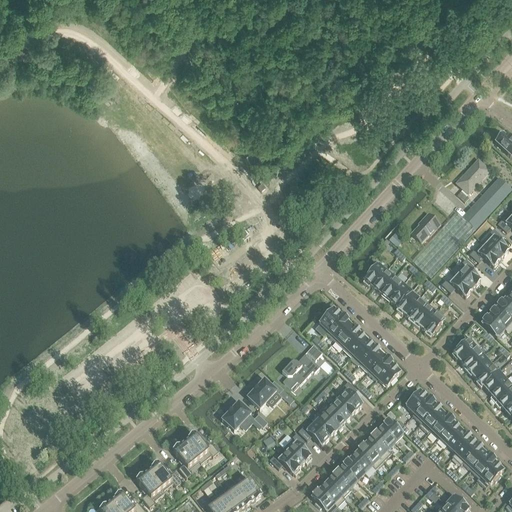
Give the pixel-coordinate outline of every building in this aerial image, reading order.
[(511,144),(508,141),(508,142),(503,137),(495,146),(510,160),(511,159),(511,160),(511,144)] [(260,153),(251,158),(255,164),(259,162),(264,160),(260,153)] [(466,199),(489,174),(478,163),(456,186),(462,192),(457,198),(464,205),(469,201),(466,199)] [(430,281),(511,192),(501,182),(498,180),(470,210),(470,211),(466,215),(462,220),(456,215),(441,231),(411,264),(430,281)] [(511,217),(509,215),(502,222),(502,223),(502,222),(497,228),(506,236),(510,231),(511,232),(511,217)] [(430,238),(439,228),(428,217),(420,225),(421,226),(411,237),(421,246),(429,237),(430,238)] [(508,254),(498,245),(502,240),(493,232),(488,237),(489,237),(481,245),(485,249),(485,248),(500,262),(503,260),(508,255),(507,255),(508,254)] [(396,250),(401,245),(397,241),(392,246),(396,250)] [(474,253),(469,258),(478,266),(482,261),(493,271),(493,270),(498,265),(500,262),(485,248),(485,249),(481,245),(473,253),(474,253)] [(464,270),(457,278),(472,293),(475,290),(480,285),(480,284),(470,275),(474,270),(465,262),(461,267),(464,270)] [(368,279),(362,285),(368,290),(369,288),(372,291),(387,273),(378,266),(376,268),(373,273),(371,271),(366,277),(368,279)] [(387,273),(372,291),(381,298),(395,280),(395,279),(395,280),(387,273)] [(446,283),(442,288),(450,296),(455,292),(465,301),(465,300),(465,301),(470,295),(472,293),(457,278),(450,287),(446,283)] [(395,280),(381,298),(389,305),(404,286),(395,280)] [(404,286),(389,305),(397,311),(398,311),(411,294),(412,294),(412,293),(404,286)] [(397,311),(396,313),(401,317),(402,317),(405,319),(420,301),(412,294),(411,294),(398,311),(397,311)] [(420,301),(405,319),(408,322),(407,322),(413,327),(428,308),(420,301)] [(511,310),(505,304),(505,303),(504,302),(503,302),(501,305),(496,310),(511,325),(511,323),(511,310)] [(428,308),(413,327),(418,331),(419,330),(422,333),(435,316),(435,317),(437,315),(428,308)] [(511,325),(496,310),(489,318),(504,332),(511,325)] [(328,335),(342,320),(333,312),(329,317),(327,315),(322,321),(323,322),(319,327),(327,335),(328,335)] [(435,316),(422,333),(425,335),(424,336),(430,341),(435,335),(436,336),(441,330),(440,329),(444,323),(435,317),(435,316)] [(334,345),(350,328),(347,325),(349,323),(344,318),(342,320),(328,335),(327,335),(326,337),(334,345)] [(504,332),(489,318),(487,321),(486,321),(481,326),(497,341),(504,332)] [(20,448),(152,347),(133,322),(1,424),(20,448)] [(342,352),(358,336),(359,336),(355,332),(355,333),(350,328),(334,345),(342,352)] [(352,359),(367,344),(368,343),(368,342),(363,337),(361,338),(358,336),(342,352),(351,360),(352,359)] [(477,350),(479,349),(472,340),(451,357),(456,363),(457,362),(460,365),(477,350)] [(361,366),(375,351),(367,344),(352,359),(360,366),(361,366)] [(466,374),(484,358),(477,350),(460,365),(462,368),(461,369),(466,374)] [(367,376),(383,359),(383,360),(385,358),(384,358),(379,353),(378,354),(375,351),(361,366),(360,366),(358,368),(359,368),(367,376)] [(301,388),(314,374),(316,376),(320,370),(318,368),(305,357),(293,370),(290,367),(287,370),(288,372),(283,377),(287,381),(282,385),(290,392),(297,385),(301,388)] [(474,381),(491,366),(484,358),(466,374),(470,379),(471,379),(474,381)] [(377,382),(391,367),(393,365),(388,360),(386,362),(383,360),(383,359),(367,376),(375,384),(377,382)] [(498,375),(499,375),(491,366),(474,381),(476,384),(476,385),(480,391),(482,389),(498,375)] [(386,390),(400,375),(391,367),(377,382),(386,390)] [(489,397),(505,383),(498,375),(482,389),(489,397)] [(264,383),(247,401),(259,412),(276,395),(278,398),(283,393),(274,384),(269,388),(264,383)] [(494,407),(511,391),(505,383),(489,397),(492,400),(490,401),(494,407)] [(362,408),(352,399),(357,394),(348,385),(343,390),(343,391),(336,398),(339,402),(354,416),(362,408)] [(511,405),(511,391),(494,407),(499,412),(501,410),(503,413),(511,405)] [(414,417),(428,402),(420,394),(415,399),(413,397),(408,403),(410,404),(405,409),(414,417)] [(421,427),(436,410),(434,407),(435,406),(430,401),(428,402),(414,417),(412,419),(420,427),(421,427)] [(354,416),(339,402),(331,410),(346,425),(350,421),(354,417),(354,416)] [(238,405),(221,423),(234,435),(251,417),(238,405)] [(511,419),(511,405),(503,413),(510,421),(511,419)] [(346,425),(331,410),(329,408),(321,417),(337,433),(339,435),(344,429),(343,428),(346,425)] [(429,435),(445,418),(436,410),(421,427),(420,427),(419,428),(427,437),(429,435)] [(390,414),(386,418),(392,423),(395,419),(390,414)] [(258,417),(253,422),(263,431),(267,426),(264,423),(258,417)] [(337,433),(321,417),(313,425),(329,442),(333,438),(333,437),(337,433)] [(439,441),(453,426),(455,424),(449,419),(448,421),(445,418),(429,435),(437,443),(439,441)] [(403,438),(388,423),(388,424),(387,424),(382,429),(380,431),(395,446),(403,438)] [(329,442),(313,425),(305,433),(302,430),(298,435),(307,444),(311,440),(321,449),(329,442)] [(447,449),(461,434),(453,426),(439,441),(447,449)] [(395,446),(380,431),(375,436),(372,439),(387,454),(387,453),(395,446)] [(455,457),(469,441),(461,434),(447,449),(455,456),(455,457)] [(218,456),(210,446),(205,451),(194,437),(184,446),(199,465),(199,466),(200,468),(211,459),(212,460),(218,456)] [(310,460),(300,451),(305,446),(296,437),(291,442),(292,442),(283,451),(285,453),(301,469),(304,466),(306,468),(311,463),(310,461),(310,460)] [(387,454),(372,439),(369,442),(365,447),(383,465),(391,457),(387,453),(387,454)] [(462,466),(478,449),(469,441),(455,457),(455,456),(452,460),(461,468),(462,467),(462,466)] [(199,465),(184,446),(173,455),(184,468),(178,472),(186,482),(192,477),(189,474),(199,466),(199,465)] [(383,465),(365,447),(362,449),(357,454),(372,469),(375,473),(383,465)] [(470,474),(486,457),(478,449),(462,466),(462,467),(470,474)] [(301,469),(285,453),(277,461),(274,459),(269,464),(278,473),(283,468),(293,478),(293,477),(295,479),(300,474),(298,472),(301,469)] [(372,469),(357,454),(349,462),(364,477),(372,469)] [(477,484),(494,465),(496,463),(491,458),(489,460),(486,457),(470,474),(475,479),(474,481),(477,484)] [(364,477),(349,462),(347,464),(342,469),(342,470),(357,484),(364,477)] [(495,485),(500,480),(498,478),(503,473),(494,465),(477,484),(485,492),(493,484),(495,485)] [(181,485),(174,476),(168,480),(158,467),(147,476),(163,495),(173,487),(176,490),(181,485)] [(337,474),(334,477),(349,492),(357,484),(342,470),(337,474)] [(163,495),(147,476),(136,484),(147,498),(142,502),(149,511),(155,507),(154,505),(164,497),(163,495)] [(331,480),(326,485),(343,501),(351,493),(349,492),(334,477),(331,480)] [(248,481),(237,489),(250,507),(255,504),(261,499),(256,492),(257,491),(253,484),(251,485),(248,481)] [(326,485),(319,492),(337,511),(345,503),(343,501),(326,485)] [(237,489),(227,496),(238,511),(243,511),(250,507),(237,489)] [(311,500),(316,505),(314,507),(319,511),(321,510),(322,511),(335,511),(337,511),(319,492),(317,494),(317,495),(316,495),(311,500)] [(218,503),(217,503),(223,511),(238,511),(227,496),(218,503)] [(142,511),(137,506),(132,510),(121,497),(110,505),(115,511),(142,511)] [(467,511),(453,500),(446,508),(450,511),(467,511)] [(214,502),(205,509),(206,511),(223,511),(217,503),(218,503),(216,501),(214,502)]
